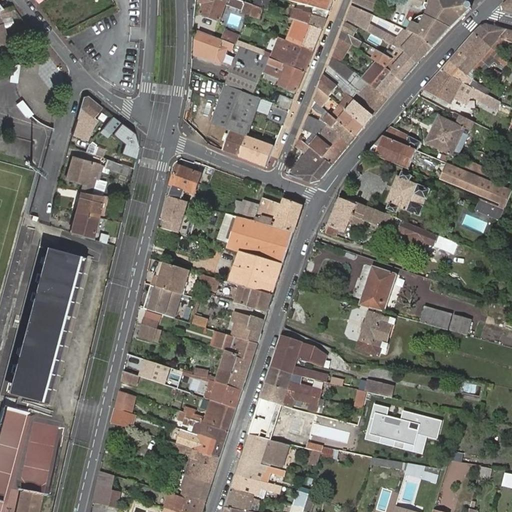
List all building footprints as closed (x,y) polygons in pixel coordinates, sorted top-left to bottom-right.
[(77,0),(59,0),(52,5),(69,28),(88,14),(77,0)] [(228,0),(202,0),(201,4),(205,5),(202,15),(222,21),(228,0)] [(241,13),(246,14),(246,13),(250,3),(240,0),(230,0),(229,5),(242,10),(241,13)] [(254,0),(252,4),(263,7),(268,9),(270,0),(254,0)] [(328,0),(332,1),(332,0),(291,0),(291,1),(319,8),(322,0),(328,0)] [(354,0),(353,4),(370,12),(373,0),(374,0),(377,1),(377,0),(354,0)] [(426,17),(451,30),(475,5),(463,0),(413,0),(431,6),(429,10),(426,17)] [(511,0),(508,0),(503,6),(504,9),(511,11),(511,0)] [(252,4),(250,3),(246,13),(259,18),(263,7),(252,4)] [(0,51),(10,49),(1,18),(11,14),(10,10),(14,9),(12,6),(0,9),(0,51)] [(406,54),(419,64),(435,47),(422,37),(409,31),(400,43),(396,40),(368,26),(372,16),(351,7),(346,21),(397,49),(406,54)] [(296,18),(321,29),(325,19),(293,11),(291,17),(294,18),(296,18)] [(231,15),(229,24),(238,26),(240,16),(231,15)] [(422,37),(435,47),(451,30),(426,17),(423,16),(418,18),(416,21),(414,21),(409,31),(422,37)] [(286,40),(313,50),(321,29),(296,18),(294,18),(293,22),(299,24),(295,34),(289,32),(286,40)] [(293,22),(289,32),(295,34),(299,24),(293,22)] [(345,23),(342,31),(352,37),(356,29),(345,23)] [(498,42),(506,30),(488,26),(481,27),(475,32),(498,53),(502,48),(499,46),(501,45),(498,42)] [(400,43),(409,31),(405,30),(396,40),(400,43)] [(511,31),(506,30),(498,42),(501,45),(503,41),(511,43),(511,50),(510,56),(511,57),(511,31)] [(342,31),(339,39),(351,46),(352,47),(354,45),(360,49),(363,44),(352,37),(342,31)] [(224,41),(201,32),(198,41),(202,43),(197,55),(221,64),(227,50),(231,51),(233,44),(224,41)] [(233,44),(236,45),(239,37),(227,32),(224,41),(233,44)] [(498,53),(475,32),(459,50),(469,59),(465,63),(471,68),(478,71),(484,64),(482,63),(491,53),(500,62),(510,70),(511,66),(508,62),(498,53)] [(280,38),(272,59),(304,72),(313,50),(286,40),(280,38)] [(339,39),(332,57),(340,63),(351,46),(339,39)] [(232,68),(226,85),(255,96),(264,72),(269,58),(242,48),(234,68),(232,68)] [(510,56),(502,48),(498,53),(508,62),(510,56)] [(393,75),(403,82),(419,64),(406,54),(397,49),(393,55),(389,53),(386,57),(397,64),(392,70),(395,72),(393,75)] [(469,59),(459,50),(442,71),(463,83),(470,86),(473,80),(466,74),(471,68),(465,63),(469,59)] [(380,58),(361,79),(388,100),(403,82),(393,75),(395,72),(392,70),(397,64),(386,57),(379,53),(378,56),(380,58)] [(498,64),(500,62),(491,53),(482,63),(484,64),(478,71),(480,72),(481,73),(492,60),(498,64)] [(352,80),(356,75),(340,63),(332,57),(328,65),(352,84),(354,82),(352,80)] [(279,85),(296,92),(304,72),(272,59),(269,58),(264,72),(281,78),(279,85)] [(12,63),(9,82),(17,83),(20,65),(12,63)] [(349,96),(374,117),(388,100),(361,79),(356,75),(352,80),(354,82),(352,84),(328,65),(324,76),(341,90),(349,96)] [(511,65),(511,66),(510,70),(504,86),(503,87),(508,89),(511,78),(511,65)] [(478,71),(471,68),(466,74),(473,80),(480,72),(478,71)] [(463,83),(442,71),(424,91),(452,105),(455,100),(463,83)] [(324,76),(319,89),(329,97),(331,95),(336,90),(339,92),(341,90),(324,76)] [(474,88),(488,96),(491,90),(473,80),(470,86),(474,88)] [(500,102),(488,96),(474,88),(470,86),(463,83),(455,100),(467,106),(472,98),(496,111),(500,102)] [(247,138),(252,126),(257,113),(262,99),(255,96),(226,85),(211,124),(222,128),(230,131),(247,138)] [(319,89),(312,107),(324,114),(326,111),(323,108),(331,99),(329,97),(319,89)] [(102,107),(88,96),(83,97),(73,135),(87,139),(91,126),(97,121),(93,118),(97,113),(97,112),(102,107)] [(277,105),(289,110),(293,101),(280,96),(280,97),(277,105)] [(340,107),(365,127),(374,117),(349,96),(340,107)] [(15,104),(26,119),(34,114),(22,99),(15,104)] [(262,99),(257,113),(267,117),(272,103),(262,99)] [(309,148),(332,167),(365,127),(340,107),(333,116),(331,115),(323,124),(320,123),(308,117),(303,129),(313,134),(316,136),(316,137),(317,138),(309,148)] [(323,124),(331,115),(326,111),(324,114),(320,123),(323,124)] [(93,118),(97,121),(101,115),(97,112),(97,113),(93,118)] [(475,122),(461,115),(457,123),(439,115),(425,143),(457,158),(459,154),(454,152),(464,133),(468,135),(475,122)] [(113,116),(103,127),(125,142),(122,153),(137,158),(140,146),(136,132),(113,116)] [(392,128),(384,137),(417,151),(418,152),(422,142),(392,128)] [(489,137),(493,131),(487,128),(484,134),(489,137)] [(240,158),(247,138),(230,131),(223,152),(240,158)] [(459,154),(468,135),(464,133),(454,152),(459,154)] [(301,135),(299,140),(309,148),(317,138),(316,137),(316,136),(313,134),(308,140),(301,135)] [(4,144),(0,142),(0,153),(29,160),(33,141),(6,135),(4,144)] [(384,137),(370,154),(409,170),(417,151),(384,137)] [(275,148),(247,138),(240,158),(267,167),(275,148)] [(299,140),(296,146),(307,155),(290,176),(311,184),(320,182),(332,167),(309,148),(299,140)] [(102,195),(103,195),(107,181),(95,179),(100,165),(126,174),(129,165),(116,161),(98,155),(96,163),(73,158),(67,178),(82,185),(81,191),(102,195)] [(492,171),(468,160),(464,169),(488,179),(492,171)] [(504,210),(511,191),(446,163),(438,182),(479,199),(498,208),(504,210)] [(194,172),(176,166),(170,185),(172,186),(167,197),(169,197),(180,201),(184,191),(193,194),(199,178),(193,175),(194,172)] [(431,190),(410,182),(413,176),(404,172),(401,178),(398,177),(387,203),(389,205),(387,210),(398,214),(399,209),(419,217),(423,208),(421,207),(424,200),(426,201),(431,190)] [(76,212),(97,217),(102,195),(81,191),(76,212)] [(169,197),(162,221),(165,222),(162,230),(185,237),(191,218),(182,215),(186,202),(180,201),(169,197)] [(301,206),(285,200),(282,206),(261,198),(259,206),(244,201),(243,203),(241,202),(237,201),(231,216),(294,235),(303,208),(301,206)] [(445,240),(358,203),(357,206),(341,199),(328,227),(329,228),(326,236),(336,238),(339,231),(346,234),(351,223),(353,217),(365,222),(380,229),(381,227),(392,232),(393,230),(407,237),(403,245),(422,253),(426,244),(434,248),(435,246),(441,249),(443,245),(445,240)] [(479,199),(475,209),(494,217),(498,208),(479,199)] [(494,217),(500,220),(504,210),(498,208),(494,217)] [(103,236),(107,220),(97,217),(76,212),(71,232),(103,242),(108,243),(109,238),(103,236)] [(231,216),(225,214),(217,241),(228,244),(226,249),(239,252),(284,265),(294,235),(231,216)] [(353,217),(351,223),(363,228),(365,222),(353,217)] [(454,243),(445,240),(443,245),(451,249),(454,243)] [(42,251),(4,398),(51,410),(88,263),(42,251)] [(273,297),(284,265),(239,252),(229,283),(242,287),(273,297)] [(180,269),(159,263),(156,274),(160,275),(159,279),(155,278),(153,277),(150,286),(155,288),(183,297),(190,272),(180,269)] [(371,267),(360,306),(370,309),(387,314),(388,310),(385,308),(392,279),(396,279),(397,275),(371,267)] [(216,279),(210,277),(206,290),(217,293),(221,280),(216,279)] [(268,315),(273,297),(242,287),(237,305),(254,310),(268,315)] [(183,297),(155,288),(148,312),(161,316),(176,320),(183,297)] [(468,336),(472,321),(424,307),(419,322),(455,332),(468,336)] [(355,339),(364,311),(352,308),(343,335),(355,339)] [(387,314),(370,309),(359,351),(380,357),(382,348),(385,348),(391,324),(396,326),(397,321),(396,320),(398,316),(387,314)] [(153,322),(151,328),(155,329),(156,330),(161,316),(148,312),(145,312),(143,318),(153,322)] [(230,337),(257,345),(260,336),(247,332),(251,318),(234,312),(231,323),(234,324),(230,337)] [(208,321),(195,316),(192,325),(206,329),(208,321)] [(143,318),(141,324),(151,328),(153,322),(143,318)] [(247,332),(260,336),(265,322),(251,318),(247,332)] [(151,328),(141,324),(137,335),(151,340),(155,329),(151,328)] [(391,324),(385,348),(389,350),(396,326),(391,324)] [(155,329),(151,340),(158,342),(161,332),(156,330),(155,329)] [(220,333),(216,332),(210,349),(214,351),(220,333)] [(236,359),(251,364),(257,345),(230,337),(220,333),(214,351),(223,354),(224,352),(225,350),(238,354),(237,357),(236,359)] [(326,354),(281,337),(275,354),(285,358),(286,354),(298,358),(322,365),(326,354)] [(214,382),(219,384),(229,354),(224,352),(223,354),(217,373),(215,378),(214,382)] [(219,384),(242,392),(251,364),(236,359),(237,357),(229,354),(219,384)] [(285,358),(275,354),(271,369),(292,377),(327,385),(329,377),(295,369),(297,362),(298,358),(286,354),(285,358)] [(171,368),(144,360),(139,377),(166,385),(171,368)] [(194,375),(206,380),(208,376),(208,373),(196,369),(194,375)] [(292,377),(271,369),(265,383),(297,393),(297,392),(320,398),(322,392),(291,382),(292,377)] [(140,379),(125,373),(122,384),(137,388),(140,379)] [(236,411),(242,392),(219,384),(214,382),(215,378),(208,376),(206,380),(206,381),(210,383),(212,383),(206,400),(208,401),(212,402),(236,411)] [(388,399),(391,399),(393,387),(369,381),(366,393),(378,396),(388,399)] [(212,383),(210,383),(204,400),(206,400),(212,383)] [(316,416),(321,401),(297,393),(265,383),(259,401),(281,408),(282,408),(283,406),(292,409),(295,399),(310,404),(306,414),(316,416)] [(355,389),(353,407),(361,408),(363,390),(355,389)] [(136,396),(120,391),(116,409),(132,415),(136,396)] [(321,401),(320,398),(297,392),(297,393),(321,401)] [(281,408),(259,401),(254,418),(275,425),(281,408)] [(205,422),(230,430),(236,411),(212,402),(205,422)] [(390,409),(375,405),(365,440),(423,456),(428,438),(438,441),(443,421),(403,411),(401,420),(388,416),(390,409)] [(185,408),(184,412),(188,413),(187,414),(186,419),(201,424),(202,422),(203,418),(194,415),(195,412),(189,411),(189,409),(185,408)] [(131,430),(135,416),(132,415),(116,409),(111,422),(131,430)] [(192,434),(225,445),(229,433),(201,424),(186,419),(187,414),(183,413),(180,412),(178,420),(179,421),(185,422),(184,425),(189,426),(187,432),(192,434)] [(201,424),(229,433),(230,430),(205,422),(202,422),(201,424)] [(177,446),(220,461),(225,445),(192,434),(182,431),(177,446)] [(283,445),(275,443),(248,437),(240,461),(275,470),(283,445)] [(192,459),(185,477),(188,478),(212,486),(220,461),(177,446),(171,444),(168,452),(192,459)] [(31,457),(29,467),(33,468),(30,481),(43,483),(50,448),(41,446),(39,458),(31,457)] [(336,460),(338,451),(322,448),(320,453),(320,456),(336,460)] [(316,466),(320,456),(320,453),(312,451),(308,463),(316,466)] [(275,470),(240,461),(234,477),(277,486),(280,478),(273,476),(275,470)] [(404,474),(429,480),(431,469),(407,465),(405,471),(404,474)] [(483,467),(481,476),(488,478),(490,468),(483,467)] [(428,481),(437,484),(441,471),(431,469),(429,480),(428,481)] [(286,472),(275,470),(273,476),(280,478),(284,479),(286,472)] [(98,471),(95,486),(109,491),(112,475),(98,471)] [(511,473),(505,472),(503,485),(511,486),(511,473)] [(277,486),(234,477),(230,490),(253,499),(255,499),(256,497),(259,498),(261,490),(267,492),(281,495),(283,488),(277,486)] [(181,498),(205,506),(212,486),(188,478),(187,481),(184,480),(180,491),(183,492),(181,498)] [(93,497),(92,500),(116,508),(120,494),(109,491),(95,486),(93,497)] [(230,490),(229,492),(252,500),(253,499),(230,490)] [(260,500),(265,501),(267,492),(261,490),(259,498),(256,497),(255,499),(260,500)] [(37,511),(40,495),(21,491),(17,511),(37,511)] [(303,508),(307,493),(298,491),(294,506),(303,508)] [(229,492),(224,508),(245,511),(248,503),(251,503),(252,500),(229,492)] [(203,511),(205,506),(181,498),(180,502),(178,501),(176,507),(168,504),(166,510),(173,511),(203,511)] [(248,503),(245,511),(246,511),(257,511),(259,508),(260,500),(255,499),(253,499),(252,500),(251,503),(248,503)]
